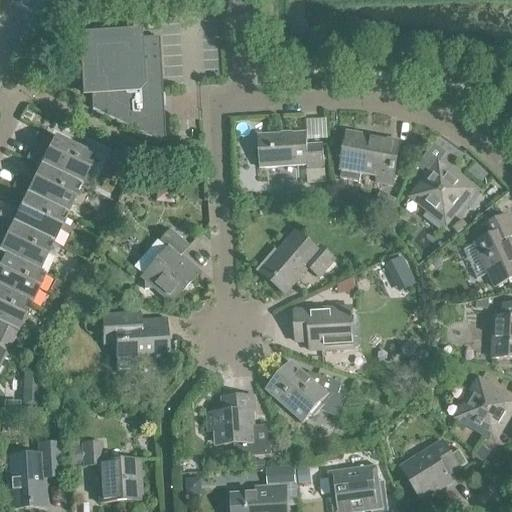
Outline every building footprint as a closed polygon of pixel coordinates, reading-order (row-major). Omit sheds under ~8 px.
[(85,36),(84,37),(80,42),(83,95),(90,95),(91,111),(150,139),(149,134),(163,133),(158,39),(138,40),(138,33),(85,36)] [(259,170),(306,167),(307,171),(323,170),(321,146),(305,147),(305,134),(257,137),(259,170)] [(341,170),(339,179),(358,183),(360,173),(378,176),(377,182),(391,185),(398,145),(347,136),(341,170)] [(24,162),(39,169),(40,169),(79,188),(88,170),(84,168),(90,157),(53,139),(53,140),(46,156),(31,148),(24,162)] [(411,199),(445,226),(472,191),(438,164),(411,199)] [(10,191),(25,198),(26,197),(65,217),(74,199),(70,197),(75,187),(79,189),(79,188),(40,169),(39,169),(32,184),(17,177),(10,191)] [(332,199),(332,186),(322,187),(323,200),(332,199)] [(0,211),(0,221),(11,227),(12,226),(51,245),(60,227),(56,226),(61,216),(65,217),(26,197),(25,198),(18,213),(3,206),(0,211)] [(372,216),(387,222),(395,204),(380,197),(372,216)] [(473,245),(494,289),(511,280),(511,247),(508,240),(511,237),(511,228),(506,216),(477,230),(483,241),(473,245)] [(452,228),(456,234),(466,227),(462,220),(452,228)] [(0,256),(4,259),(4,257),(37,273),(46,256),(42,255),(47,244),(51,246),(51,245),(12,226),(11,227),(4,242),(0,240),(0,256)] [(139,279),(170,306),(198,274),(179,258),(187,248),(168,231),(157,243),(165,250),(139,279)] [(259,275),(283,296),(307,269),(319,279),(335,261),(320,248),(317,252),(296,233),(259,275)] [(0,291),(29,306),(38,288),(35,287),(40,275),(37,273),(4,257),(4,259),(0,266),(0,291)] [(0,351),(6,354),(7,352),(15,335),(15,336),(16,334),(24,317),(21,315),(25,306),(29,307),(29,306),(0,291),(0,351)] [(487,300),(475,302),(475,309),(487,309),(487,300)] [(491,360),(511,360),(511,306),(503,306),(502,319),(493,319),(491,360)] [(295,344),(309,343),(309,352),(353,349),(351,309),(293,313),(295,344)] [(101,347),(113,346),(115,372),(136,371),(136,363),(150,362),(151,366),(168,365),(165,321),(139,323),(139,315),(99,317),(101,347)] [(268,394),(302,424),(316,409),(336,416),(343,398),(337,395),(340,385),(315,376),(310,382),(291,364),(280,376),(282,379),(268,394)] [(40,374),(22,373),(21,390),(39,390),(40,374)] [(456,419),(494,442),(511,411),(511,401),(479,381),(456,419)] [(221,415),(207,416),(209,432),(214,432),(222,431),(223,446),(233,446),(234,459),(270,457),(269,426),(252,427),(251,415),(253,414),(252,398),(220,401),(221,415)] [(376,416),(370,415),(366,419),(365,424),(368,428),(373,429),(378,426),(379,421),(376,416)] [(417,458),(399,469),(402,474),(421,503),(422,502),(431,496),(452,484),(448,477),(459,470),(467,464),(459,450),(450,456),(441,443),(417,458)] [(96,467),(98,506),(140,503),(138,462),(100,464),(99,445),(81,446),(82,468),(96,467)] [(482,445),(474,456),(483,462),(491,451),(482,445)] [(40,487),(39,480),(59,479),(57,446),(38,447),(38,458),(6,460),(9,508),(42,505),(41,487),(40,487)] [(330,500),(324,500),(325,511),(351,511),(370,509),(370,511),(387,511),(383,482),(379,483),(377,467),(327,474),(330,500)] [(277,487),(294,486),(293,471),(276,472),(277,487)] [(231,497),(231,511),(285,511),(284,488),(255,490),(256,496),(231,497)]
